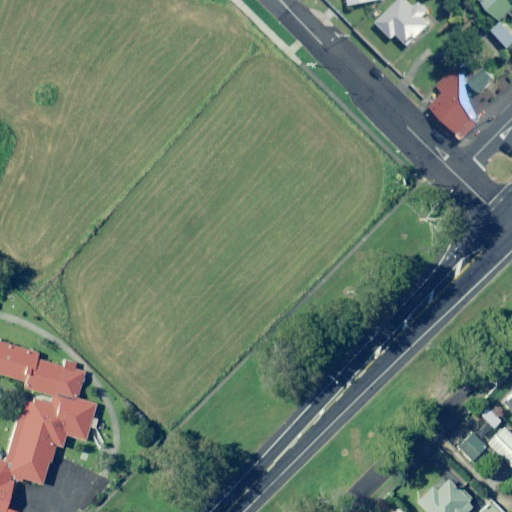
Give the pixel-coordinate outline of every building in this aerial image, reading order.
[(511,0),(481,0),(503,21),(511,11),(511,0)] [(415,12),(405,1),(379,25),(393,40),(398,35),(408,46),(429,26),(422,17),(428,12),(422,6),(415,12)] [(454,49),(439,34),(425,48),(440,62),(454,49)] [(493,81),(484,70),(469,82),(478,93),(493,81)] [(466,116),(453,71),(420,105),(449,133),(466,116)] [(0,511),(5,511),(6,509),(0,506),(0,477),(33,486),(46,433),(71,440),(81,403),(62,398),(70,368),(26,357),(28,348),(0,340),(0,511)] [(511,467),(511,439),(501,429),(485,445),(510,469),(511,467)] [(483,448),(469,434),(455,449),(470,462),(483,448)] [(468,511),(473,508),(441,477),(414,504),(422,511),(468,511)] [(498,511),(490,503),(480,511),(498,511)]
